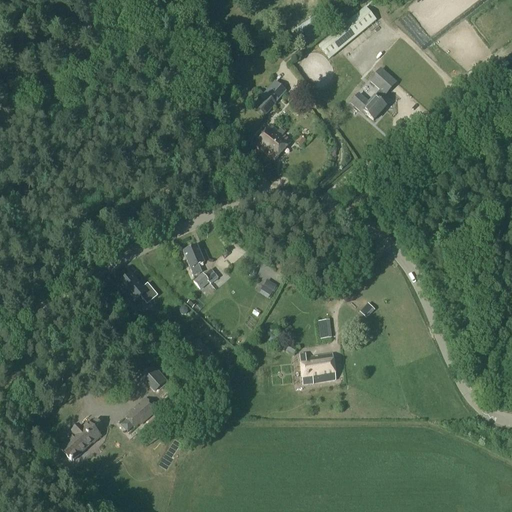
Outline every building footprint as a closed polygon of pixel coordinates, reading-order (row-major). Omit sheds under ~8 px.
[(317,47),(329,61),(375,22),(364,8),(317,47)] [(319,14),(298,28),(294,30),(298,37),(303,34),(306,39),(326,26),(319,14)] [(379,92),(368,105),(358,96),(350,105),(359,113),(361,112),(362,113),(373,122),(384,109),(377,102),(383,95),(384,96),(395,84),(380,71),(369,83),(379,92)] [(278,85),(277,87),(266,99),(265,99),(256,109),(264,117),(274,105),(272,104),(277,99),(279,100),(285,93),(286,92),(278,85)] [(242,96),(248,98),(251,89),(246,87),(242,96)] [(289,143),(269,126),(252,147),(273,164),(289,143)] [(300,147),(305,142),(300,137),(295,143),(300,147)] [(201,274),(198,267),(203,265),(196,248),(182,254),(189,271),(190,271),(192,278),(201,274)] [(227,264),(234,258),(226,249),(219,255),(227,264)] [(275,265),(269,276),(277,280),(283,269),(275,265)] [(201,275),(192,283),(199,291),(208,284),(209,285),(217,279),(210,271),(203,276),(201,275)] [(142,289),(130,276),(118,286),(133,304),(140,299),(146,306),(157,297),(147,285),(142,289)] [(262,289),(267,292),(271,295),(275,289),(266,283),(262,289)] [(374,312),(367,305),(359,313),(366,320),(374,312)] [(232,355),(191,309),(181,317),(223,363),(232,355)] [(331,339),(329,321),(317,323),(319,341),(331,339)] [(292,357),(296,351),(289,346),(285,352),(292,357)] [(335,382),(331,355),(299,359),(302,386),(335,382)] [(152,366),(139,377),(154,394),(166,382),(152,366)] [(131,382),(136,384),(140,374),(135,372),(131,382)] [(124,420),(135,432),(156,412),(144,400),(127,415),(127,416),(124,420)] [(58,450),(64,456),(68,460),(70,458),(74,461),(100,438),(96,433),(101,428),(93,420),(82,430),(78,426),(68,436),(70,438),(58,450)]
